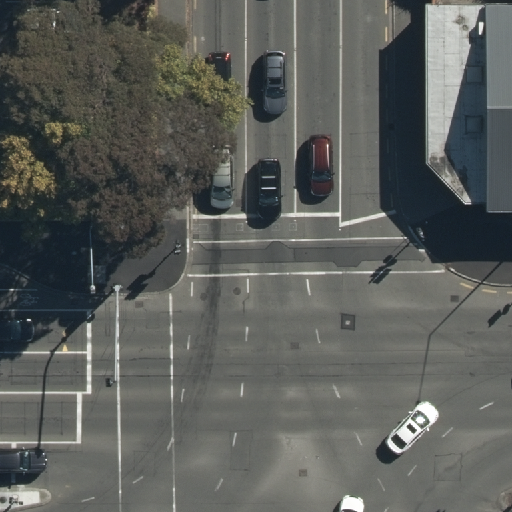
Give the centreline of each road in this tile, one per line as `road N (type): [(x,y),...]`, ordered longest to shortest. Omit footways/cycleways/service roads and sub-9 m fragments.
road 1 (secondary): [(296,0),(296,392)]
road 2 (primary): [(0,394),(296,392)]
road 3 (primary): [(296,392),(511,390)]
road 4 (primary): [(296,392),(340,511)]
